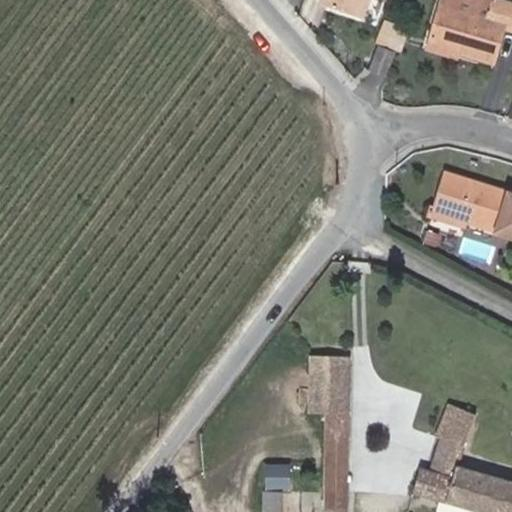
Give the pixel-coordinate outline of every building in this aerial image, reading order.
[(321,0),(319,9),(359,20),(365,0),(321,0)] [(493,61),(503,27),(511,29),(511,3),(501,0),(442,0),(432,34),(460,42),(458,50),(493,61)] [(389,53),(396,56),(405,32),(380,23),(371,46),(374,48),(389,53)] [(460,42),(432,34),(430,42),(458,50),(460,42)] [(365,72),(380,78),(389,53),(374,48),(365,72)] [(467,223),(466,229),(494,238),(507,195),(448,176),(437,213),(467,223)] [(435,219),(466,229),(467,223),(437,213),(435,219)] [(463,252),(492,261),(497,244),(468,235),(463,252)] [(352,290),(351,277),(335,278),(336,289),(352,290)] [(317,391),(324,391),(326,359),(337,359),(337,349),(317,349),(317,391)] [(326,359),(322,432),(321,452),(321,461),(318,511),(340,511),(349,360),(337,359),(326,359)] [(478,412),(451,400),(437,432),(441,434),(464,444),(478,412)] [(441,434),(430,465),(452,474),(457,461),(464,444),(441,434)] [(287,485),(282,461),(261,465),(265,489),(287,485)] [(511,511),(511,470),(494,465),(491,475),(457,461),(452,474),(430,465),(420,462),(411,490),(478,510),(477,511),(511,511)]
